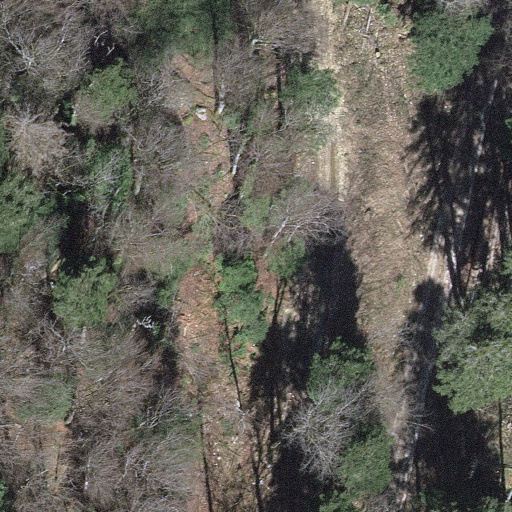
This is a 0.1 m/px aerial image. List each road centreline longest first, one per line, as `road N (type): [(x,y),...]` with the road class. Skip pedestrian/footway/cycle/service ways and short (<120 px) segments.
road 1 (track): [(509,0),(386,511)]
road 2 (track): [(278,511),(312,335),(312,0)]
road 3 (track): [(204,511),(205,442),(170,50)]
